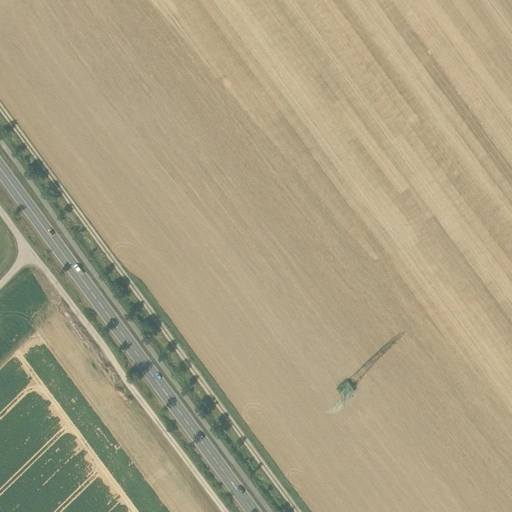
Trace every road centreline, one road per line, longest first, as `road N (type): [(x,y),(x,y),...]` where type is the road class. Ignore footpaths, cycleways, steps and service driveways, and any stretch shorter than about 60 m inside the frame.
road 1 (track): [(0,108),(299,511)]
road 2 (secondary): [(255,511),(0,165)]
road 3 (track): [(0,209),(223,511)]
